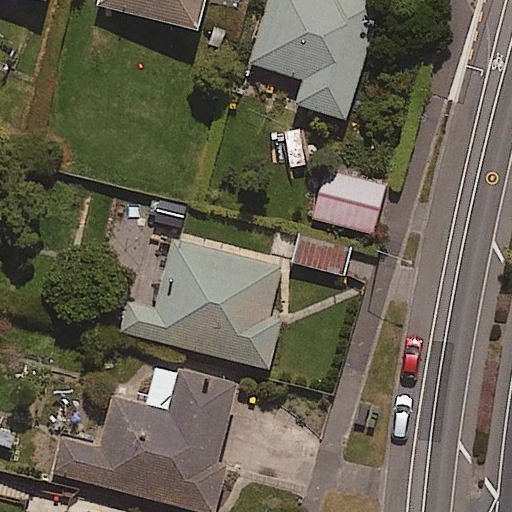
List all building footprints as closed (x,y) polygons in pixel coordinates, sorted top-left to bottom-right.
[(99,0),(99,2),(199,28),(206,0),(99,0)] [(380,0),(379,0),(270,0),(252,62),(306,77),(298,103),(347,117),(380,0)] [(365,179),(305,164),(292,215),(352,230),(365,179)] [(248,261),(142,234),(124,305),(95,297),(88,326),(235,364),(247,317),(234,314),(248,261)] [(351,246),(306,236),(299,263),(345,274),(351,246)] [(216,381),(130,362),(120,401),(70,403),(57,451),(18,441),(9,478),(140,511),(172,511),(186,479),(194,446),(216,381)] [(88,511),(36,500),(32,511),(88,511)]
